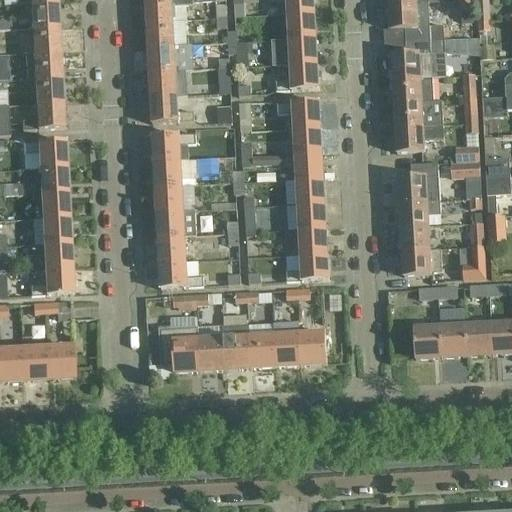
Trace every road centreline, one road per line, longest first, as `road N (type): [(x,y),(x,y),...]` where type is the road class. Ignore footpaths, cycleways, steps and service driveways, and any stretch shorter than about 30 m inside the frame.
road 1 (secondary): [(511,418),(0,446)]
road 2 (residential): [(0,502),(511,475)]
road 3 (secondary): [(0,484),(511,457)]
road 4 (residential): [(128,422),(109,0)]
road 5 (residential): [(375,408),(350,0)]
road 6 (residential): [(375,408),(128,422)]
road 7 (residential): [(511,400),(375,408)]
road 8 (residential): [(128,422),(0,429)]
